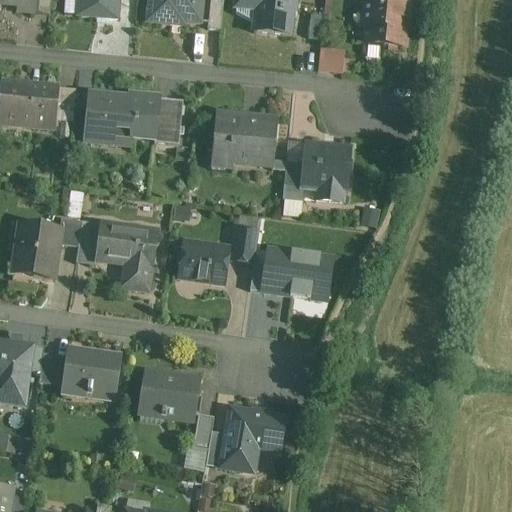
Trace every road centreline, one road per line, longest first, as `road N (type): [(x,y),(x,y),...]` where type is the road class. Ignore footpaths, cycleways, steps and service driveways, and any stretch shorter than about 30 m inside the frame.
road 1 (residential): [(371,112),(294,82),(0,49)]
road 2 (residential): [(275,372),(221,341),(0,313)]
